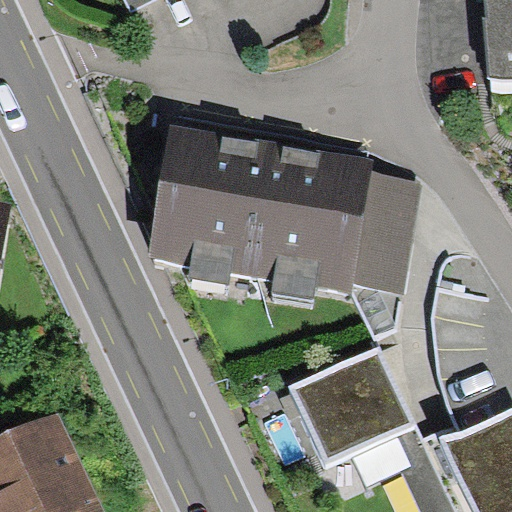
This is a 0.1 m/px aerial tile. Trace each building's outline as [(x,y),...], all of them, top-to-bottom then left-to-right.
[(124,0),(132,15),(163,0),(124,0)] [(511,0),(486,0),(492,87),(511,85),(511,0)] [(274,290),(272,306),(314,314),(318,294),(352,299),(373,342),(398,328),(420,186),(374,177),(377,158),(178,121),(154,272),(192,279),(189,293),(231,297),(233,284),(274,290)] [(0,280),(12,203),(0,201),(0,280)] [(292,395),(327,469),(401,435),(418,472),(406,478),(421,511),(454,511),(381,354),(292,395)] [(107,511),(63,416),(0,444),(0,511),(107,511)] [(472,511),(511,511),(511,420),(444,451),(472,511)]
